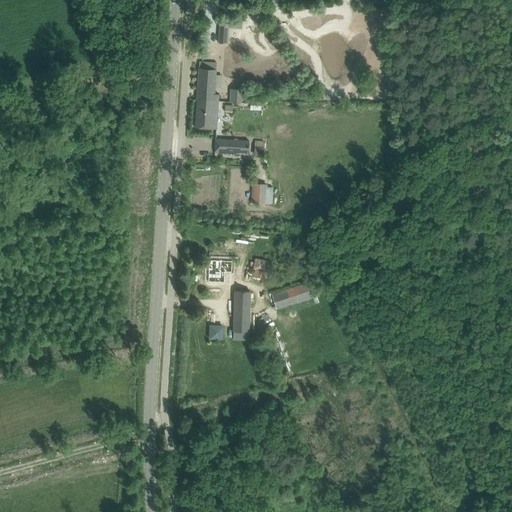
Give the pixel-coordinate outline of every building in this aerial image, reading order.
[(225,43),(226,25),(242,26),(242,19),(220,17),(218,42),(225,43)] [(197,87),(201,87),(200,93),(197,93),(197,100),(218,101),(219,94),(215,94),(216,69),(216,62),(199,61),(197,87)] [(306,86),(299,92),(303,96),(310,90),(306,86)] [(242,103),(243,89),(228,88),(227,102),(242,103)] [(216,129),(218,101),(197,100),(195,127),(216,129)] [(248,155),(249,141),(215,139),(214,153),(239,154),(239,152),(244,153),(244,154),(248,155)] [(266,204),(267,186),(251,186),(250,204),(266,204)] [(209,257),(208,278),(223,278),(224,267),(230,268),(231,258),(209,257)] [(252,276),(265,278),(266,271),(253,269),(252,276)] [(315,296),(310,280),(271,293),(276,309),(315,296)] [(250,339),(252,292),(235,291),(233,338),(250,339)] [(261,332),(271,331),(271,323),(261,323),(261,332)] [(210,339),(225,338),(225,326),(209,327),(210,339)]
